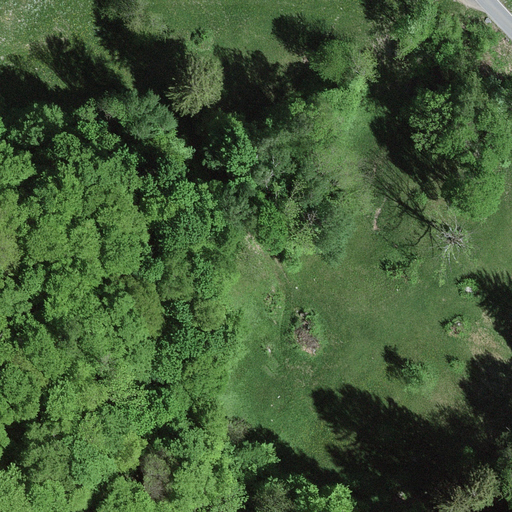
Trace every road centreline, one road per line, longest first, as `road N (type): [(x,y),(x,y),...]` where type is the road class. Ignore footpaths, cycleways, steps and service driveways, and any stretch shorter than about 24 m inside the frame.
road 1 (track): [(92,0),(75,5),(52,53),(82,104),(283,351)]
road 2 (track): [(502,19),(366,15),(277,0)]
